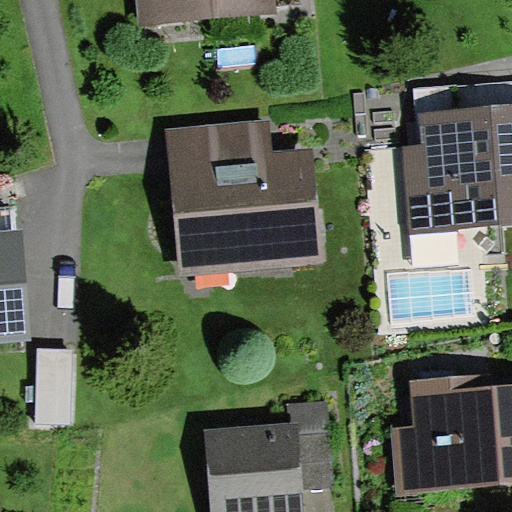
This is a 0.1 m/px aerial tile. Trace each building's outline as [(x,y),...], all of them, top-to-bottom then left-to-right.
[(133,0),(135,22),(277,8),(275,0),(133,0)] [(511,95),(419,105),(422,136),(398,139),(406,227),(511,216),(511,95)] [(272,143),(269,112),(164,121),(178,272),(326,259),(315,139),(272,143)] [(16,229),(0,229),(0,328),(24,327),(16,229)] [(511,477),(511,377),(495,380),(493,364),(407,373),(412,421),(388,423),(394,489),(511,477)] [(327,398),(285,401),(287,416),(203,422),(210,511),(303,511),(301,483),(334,481),(327,398)]
